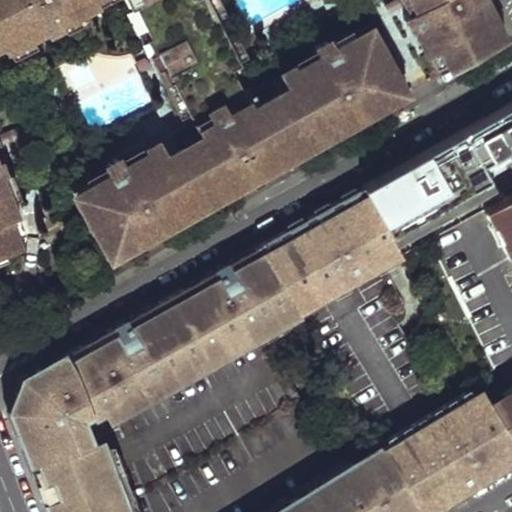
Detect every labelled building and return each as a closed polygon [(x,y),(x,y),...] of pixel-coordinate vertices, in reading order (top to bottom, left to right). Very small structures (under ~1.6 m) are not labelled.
[(103,0),(401,0),(407,12),(406,14),(404,17),(404,20),(405,22),(408,25),(410,26),(413,27),(414,26),(437,73),(505,36),(486,0),(0,0),(0,249),(24,240),(0,177),(0,52),(11,47),(13,51),(18,48),(16,44),(43,30),(45,31),(47,32),(50,32),(53,31),(56,29),(57,27),(58,24),(57,22),(81,9),(82,11),(103,0)] [(185,125),(253,87),(209,0),(125,0),(128,4),(125,6),(177,108),(174,110),(176,113),(179,112),(185,125)] [(95,232),(109,256),(404,91),(367,24),(348,34),(345,29),(340,32),(343,37),(333,43),(331,41),(326,39),(321,41),(318,44),(317,47),(317,50),(318,52),(253,87),(185,125),(121,161),(119,159),(114,157),(112,157),(108,159),(106,162),(105,163),(105,166),(106,169),(71,189),(92,227),(88,229),(91,235),(95,232)] [(511,102),(362,186),(400,251),(403,256),(483,212),(511,195),(511,102)] [(400,251),(362,186),(21,377),(9,408),(49,511),(423,511),(511,458),(511,437),(493,406),(482,388),(383,447),(386,452),(357,467),(353,462),(271,511),(131,511),(124,491),(130,489),(121,464),(115,467),(107,450),(95,455),(81,420),(101,409),(107,419),(299,311),(297,309),(400,251)] [(511,195),(483,212),(507,258),(511,255),(511,387),(500,394),(504,400),(493,406),(511,437),(511,195)]
